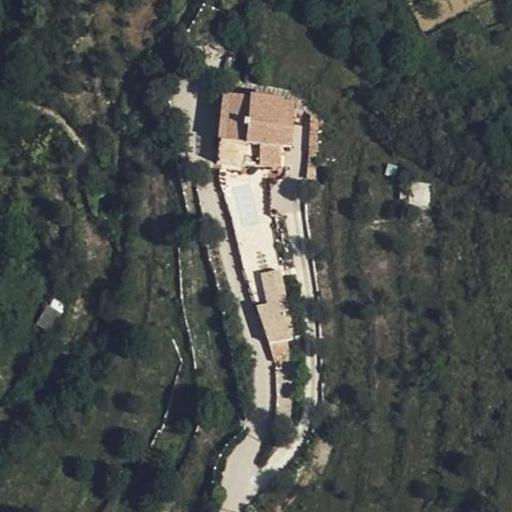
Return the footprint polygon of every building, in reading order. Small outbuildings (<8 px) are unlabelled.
[(256,93),(231,91),(227,136),(225,157),(251,157),(253,137),(256,93)] [(256,93),(253,137),(251,157),(285,157),(286,138),(296,138),(299,101),(289,100),(289,95),(256,93)] [(430,206),(429,181),(409,182),(409,206),(430,206)] [(284,269),(262,271),(265,303),(259,303),(263,342),(291,339),(284,269)] [(272,361),(290,359),(288,341),(270,343),(272,361)]
